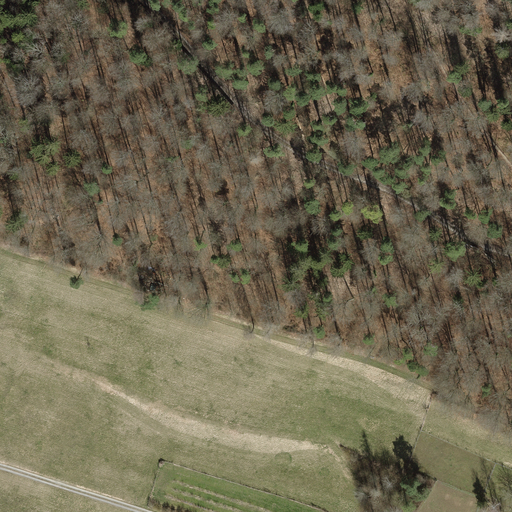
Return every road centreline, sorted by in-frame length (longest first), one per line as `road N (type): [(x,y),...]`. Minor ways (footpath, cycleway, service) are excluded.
road 1 (track): [(145,0),(275,137),(511,255)]
road 2 (track): [(0,466),(141,511)]
